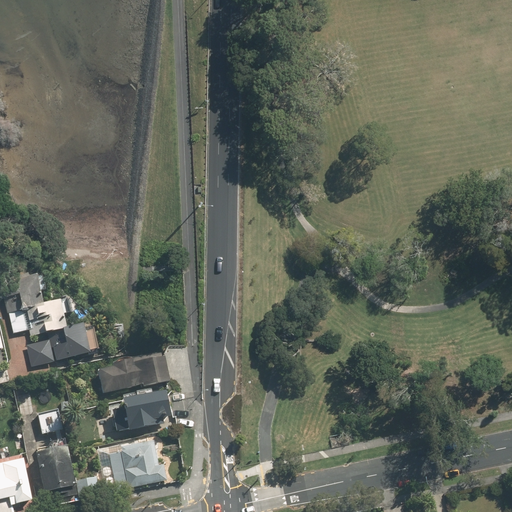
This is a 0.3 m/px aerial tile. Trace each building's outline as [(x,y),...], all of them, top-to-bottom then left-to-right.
[(27,279),(25,274),(0,279),(0,286),(6,314),(7,314),(12,334),(27,331),(29,338),(46,334),(47,341),(25,345),(30,367),(52,362),(49,349),(51,348),(54,361),(125,346),(120,326),(99,330),(98,326),(76,331),(75,323),(63,326),(58,302),(40,305),(34,277),(27,279)] [(168,382),(161,353),(111,365),(112,368),(93,372),(99,395),(133,388),(133,386),(140,384),(141,388),(168,382)] [(173,424),(166,393),(120,403),(122,410),(110,413),(115,434),(127,431),(127,434),(173,424)] [(37,418),(40,435),(56,432),(53,414),(37,418)] [(157,468),(152,443),(119,449),(120,453),(119,453),(113,455),(112,449),(95,452),(103,493),(126,488),(126,489),(165,481),(162,467),(157,468)] [(45,498),(72,492),(71,488),(72,488),(64,449),(33,456),(42,495),(44,494),(45,498)] [(0,461),(0,511),(12,511),(12,506),(31,502),(22,457),(0,461)] [(95,478),(75,481),(79,500),(98,496),(95,478)]
